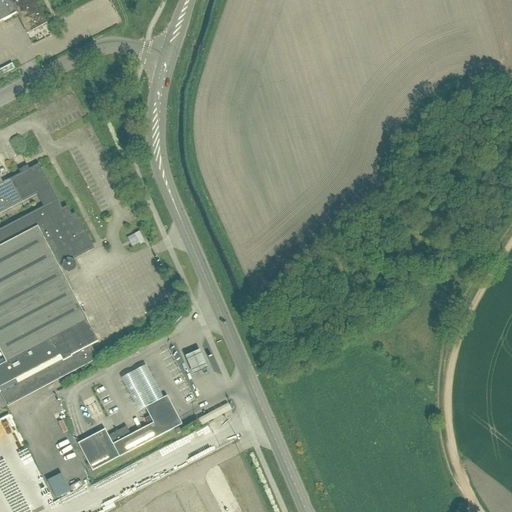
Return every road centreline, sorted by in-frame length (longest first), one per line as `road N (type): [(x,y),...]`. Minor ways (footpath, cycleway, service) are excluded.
road 1 (tertiary): [(307,511),(161,171),(156,131),(167,56)]
road 2 (track): [(511,241),(463,323),(447,381),(451,451),(473,511)]
road 3 (unclassified): [(0,99),(99,47),(167,56)]
